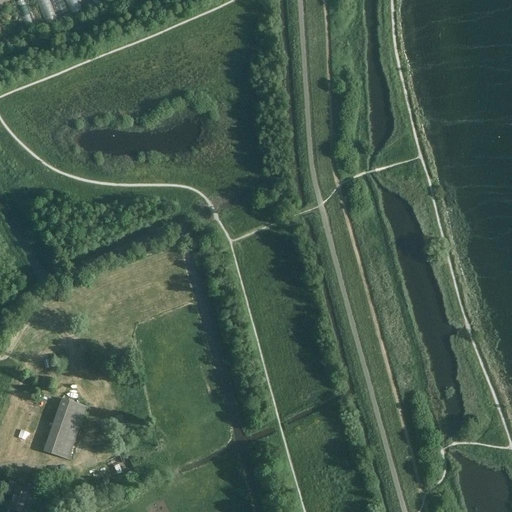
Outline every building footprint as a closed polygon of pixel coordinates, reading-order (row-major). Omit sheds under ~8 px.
[(24,0),(19,0),(17,1),(28,26),(35,23),(24,0)] [(49,0),(39,0),(46,21),(56,18),(49,0)] [(67,0),(72,12),(82,8),(79,0),(67,0)] [(68,12),(67,5),(58,8),(60,14),(68,12)] [(62,398),(44,451),(68,460),(87,407),(62,398)] [(129,459),(92,474),(96,484),(133,469),(129,459)] [(10,481),(5,493),(14,496),(12,501),(10,500),(7,508),(20,511),(22,511),(30,491),(35,492),(37,487),(29,484),(27,490),(15,486),(16,483),(10,481)]
